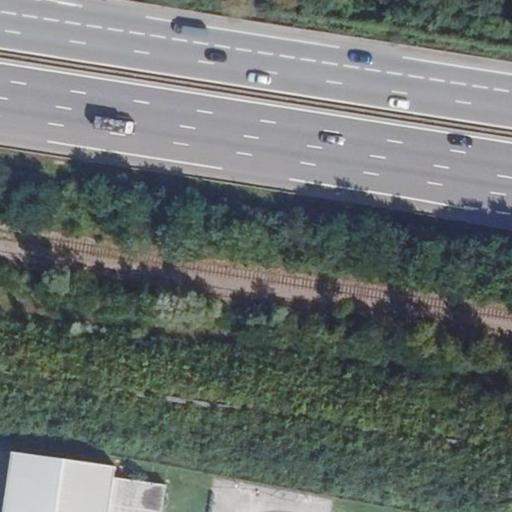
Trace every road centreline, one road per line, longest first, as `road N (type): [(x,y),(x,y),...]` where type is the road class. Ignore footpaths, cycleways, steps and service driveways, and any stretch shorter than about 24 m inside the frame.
road 1 (trunk): [(0,98),(511,179)]
road 2 (trunk): [(511,98),(0,18)]
